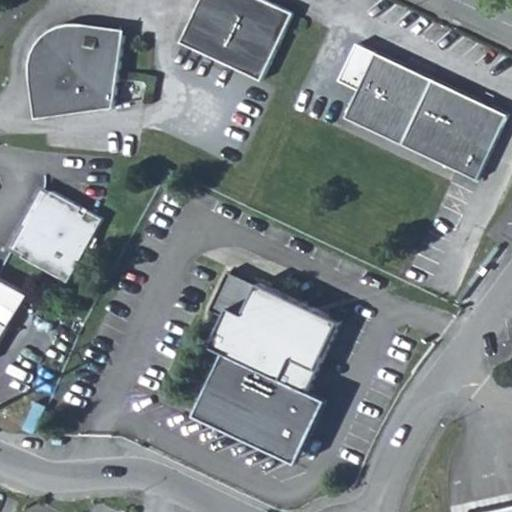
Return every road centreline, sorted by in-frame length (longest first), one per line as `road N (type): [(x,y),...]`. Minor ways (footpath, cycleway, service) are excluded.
road 1 (residential): [(0,462),(41,480),(148,477),(222,511)]
road 2 (residential): [(374,511),(465,343)]
